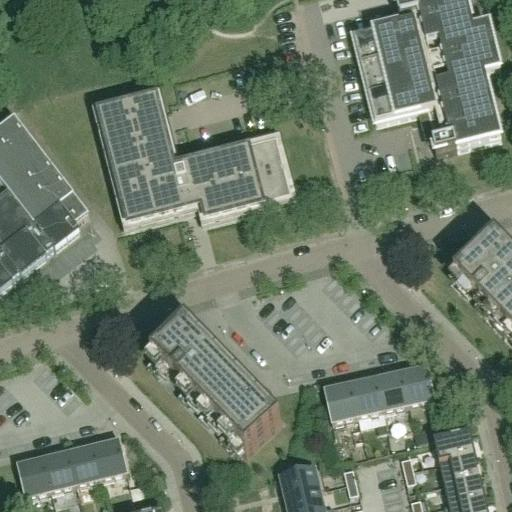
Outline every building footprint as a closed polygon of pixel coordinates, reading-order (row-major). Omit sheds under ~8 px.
[(398,34),(355,45),(377,132),(419,122),(429,119),(431,131),(439,162),(502,147),(486,83),(502,79),(490,34),(475,38),(465,0),(443,0),(418,6),(417,1),(397,6),(400,22),(404,21),(406,27),(407,32),(398,34)] [(99,119),(129,234),(187,219),(186,214),(193,212),(201,210),(206,229),(294,206),(279,148),(191,171),(193,176),(185,178),(177,180),(161,119),(157,104),(99,119)] [(254,140),(245,120),(225,130),(234,149),(254,140)] [(0,302),(15,291),(13,289),(21,283),(22,285),(48,265),(47,263),(55,257),(56,259),(82,239),(76,232),(89,222),(89,223),(90,223),(16,127),(17,126),(16,125),(1,137),(0,136),(0,302)] [(481,174),(466,179),(472,201),(487,196),(481,174)] [(455,283),(511,341),(511,259),(507,254),(503,251),(500,247),(496,243),(455,283)] [(226,442),(248,464),(282,431),(272,421),(267,425),(215,371),(219,366),(214,361),(208,355),(203,359),(198,353),(202,349),(187,333),(153,367),(154,368),(164,379),(174,389),(184,399),(195,410),(205,420),(205,421),(216,432),(226,442)] [(435,411),(426,374),(425,374),(426,376),(417,378),(407,380),(401,381),(408,416),(410,415),(413,428),(437,423),(435,411)] [(408,416),(401,381),(392,383),(382,385),(376,387),(383,421),(384,421),(408,416)] [(383,421),(376,387),(367,389),(356,391),(350,392),(358,427),(371,424),(383,421)] [(358,427),(350,392),(341,394),(331,397),(326,398),(325,397),(324,397),(332,433),(333,433),(333,432),(358,427)] [(443,448),(441,436),(415,441),(417,453),(435,450),(443,448)] [(471,442),(443,448),(435,450),(440,471),(476,463),(471,442)] [(129,483),(120,447),(118,448),(119,449),(111,451),(101,453),(94,455),(103,489),(127,483),(127,484),(129,483)] [(103,489),(94,455),(86,457),(76,459),(69,461),(77,495),(103,489)] [(77,495),(69,461),(60,463),(51,465),(44,467),(52,501),(77,495)] [(481,484),(476,463),(440,471),(445,492),(481,484)] [(411,465),(402,467),(405,479),(414,477),(411,465)] [(52,501),(44,467),(35,469),(25,471),(19,473),(19,472),(18,472),(26,508),(27,508),(27,507),(52,501)] [(280,485),(285,505),(321,497),(322,498),(326,497),(321,475),(280,485)] [(348,491),(357,489),(354,476),(345,478),(348,491)] [(417,490),(414,477),(405,479),(408,492),(417,490)] [(456,511),(486,505),(481,484),(445,492),(449,511),(456,511)] [(357,489),(348,491),(351,503),(359,501),(357,489)] [(324,511),(322,498),(321,497),(285,505),(286,511),(324,511)]
